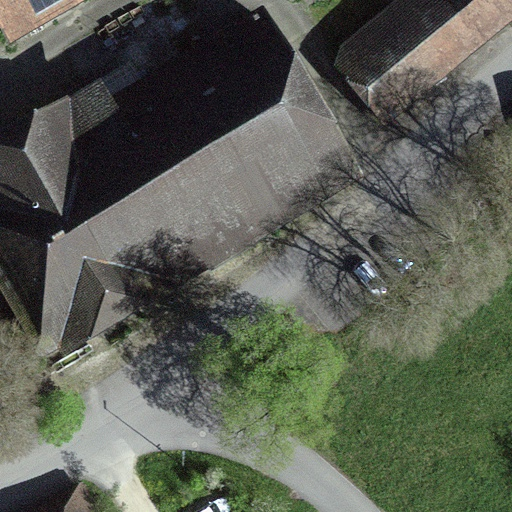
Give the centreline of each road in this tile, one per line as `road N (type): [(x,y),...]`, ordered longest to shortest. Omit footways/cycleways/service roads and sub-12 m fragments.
road 1 (residential): [(511,81),(174,383)]
road 2 (residential): [(353,511),(256,431),(174,383)]
road 3 (residential): [(174,383),(0,473)]
